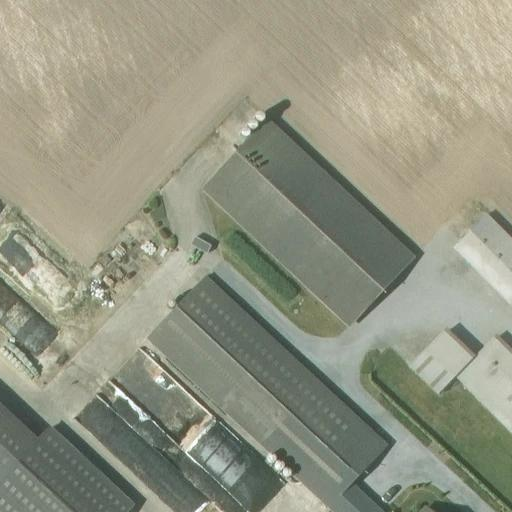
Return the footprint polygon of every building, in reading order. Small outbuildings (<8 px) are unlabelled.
[(263,129),(204,197),(350,323),(409,256),(263,129)] [(456,260),(511,313),(511,248),(488,226),(456,260)] [(141,346),(321,511),(388,511),(358,484),(393,445),(387,439),(207,274),(141,346)] [(0,276),(0,318),(21,299),(0,276)] [(511,432),(511,355),(502,345),(478,370),(449,342),(417,376),(418,377),(416,378),(435,396),(420,412),(437,427),(450,414),(441,406),(461,384),(511,432)] [(125,412),(130,429),(124,431),(122,438),(113,441),(108,447),(123,459),(141,454),(150,457),(153,450),(163,447),(165,454),(177,458),(174,468),(192,476),(213,469),(209,466),(215,451),(195,457),(190,441),(185,427),(179,424),(184,417),(179,419),(193,400),(127,347),(120,345),(103,367),(107,382),(100,391),(104,404),(125,412)] [(100,402),(81,419),(99,440),(118,423),(100,402)] [(0,409),(0,511),(134,511),(136,511),(48,433),(38,443),(0,409)] [(246,452),(216,480),(239,504),(230,511),(257,511),(282,489),(246,452)]
